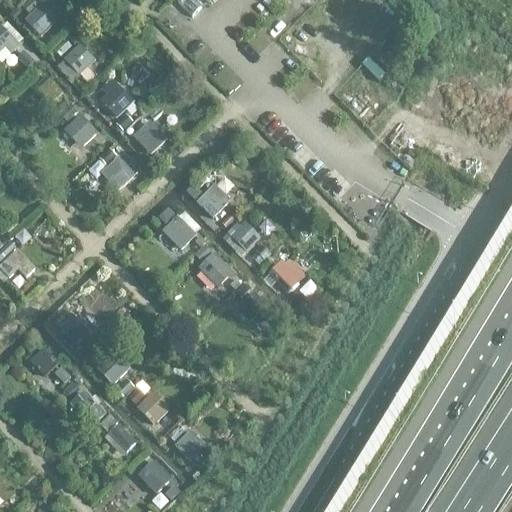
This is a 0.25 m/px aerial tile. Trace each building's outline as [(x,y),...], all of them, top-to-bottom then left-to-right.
[(42,6),(24,23),(41,41),(59,24),(42,6)] [(1,29),(0,29),(0,55),(5,51),(11,56),(19,48),(1,29)] [(80,46),(63,63),(65,64),(60,70),(73,83),(78,77),(79,79),(81,77),(88,84),(93,79),(86,72),(96,62),(80,46)] [(32,62),(24,54),(18,60),(26,68),(32,62)] [(45,78),(35,88),(43,96),(53,86),(45,78)] [(107,97),(100,103),(115,120),(133,105),(113,82),(102,92),(107,97)] [(97,136),(80,118),(63,133),(81,152),(97,136)] [(150,124),(133,140),(150,158),(168,142),(150,124)] [(108,150),(98,160),(105,167),(115,157),(108,150)] [(118,160),(101,176),(118,194),(135,178),(118,160)] [(215,188),(197,206),(213,222),(231,203),(215,188)] [(252,268),(278,245),(262,228),(257,232),(245,219),(225,237),(252,268)] [(177,220),(162,235),(181,254),(196,238),(177,220)] [(18,252),(0,269),(0,273),(9,282),(18,274),(25,281),(36,271),(18,252)] [(233,276),(213,257),(198,272),(218,291),(233,276)] [(281,264),(268,277),(288,297),(301,283),(296,279),(301,274),(291,264),(286,269),(281,264)] [(246,308),(239,316),(249,326),(256,319),(259,322),(271,310),(255,294),(244,305),(246,308)] [(74,321),(60,335),(76,352),(94,334),(82,323),(79,326),(74,321)] [(43,351),(29,365),(45,381),(59,367),(43,351)] [(114,354),(96,373),(112,389),(130,370),(114,354)] [(69,378),(61,370),(55,376),(64,384),(69,378)] [(131,387),(125,381),(116,390),(122,396),(131,387)] [(77,391),(72,385),(65,392),(70,397),(77,391)] [(143,397),(138,391),(129,400),(135,405),(143,397)] [(86,394),(70,407),(89,431),(106,417),(99,409),(98,409),(86,394)] [(153,394),(136,411),(154,428),(170,411),(153,394)] [(185,431),(180,426),(170,437),(174,442),(185,431)] [(119,428),(109,438),(126,455),(136,445),(119,428)] [(190,434),(175,449),(189,463),(192,461),(196,465),(208,451),(190,434)] [(171,483),(153,464),(138,479),(156,498),(171,483)] [(169,503),(161,495),(153,503),(162,511),(169,503)]
